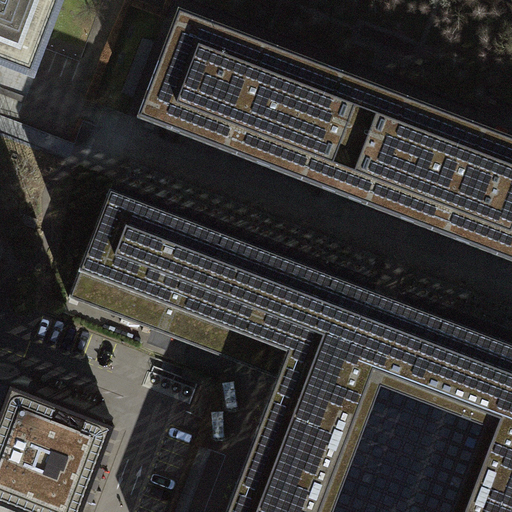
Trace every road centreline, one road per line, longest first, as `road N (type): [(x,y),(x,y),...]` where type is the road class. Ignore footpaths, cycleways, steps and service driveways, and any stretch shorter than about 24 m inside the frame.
road 1 (unknown): [(264,451),(301,330),(298,290),(261,263),(128,207)]
road 2 (unknown): [(304,426),(361,438),(511,502)]
road 3 (unknown): [(511,363),(423,332),(388,330),(360,335),(338,351),(322,380)]
